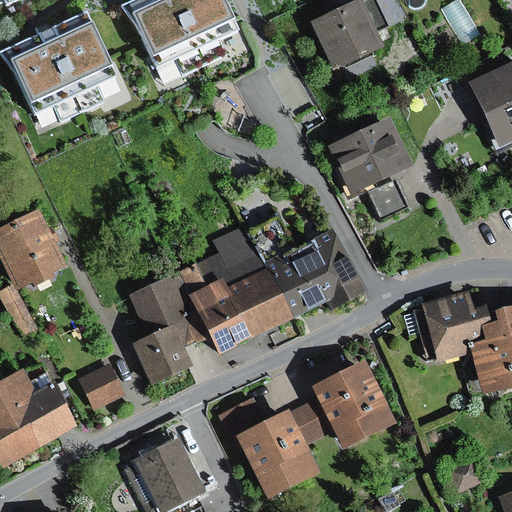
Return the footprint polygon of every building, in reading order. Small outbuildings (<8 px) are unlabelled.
[(1,0),(6,8),(23,0),(1,0)] [(132,26),(155,70),(174,62),(181,78),(225,57),(217,42),(237,34),(221,0),(138,0),(119,9),(132,26)] [(373,0),(369,0),(359,5),(374,36),(388,29),(373,0)] [(511,0),(497,0),(510,21),(511,20),(511,0)] [(358,3),(309,26),(333,75),(381,51),(374,36),(359,5),(358,3)] [(0,60),(9,71),(32,119),(52,109),(59,123),(103,103),(95,88),(116,79),(84,15),(43,35),(0,54),(0,60)] [(511,64),(466,86),(497,153),(511,145),(511,64)] [(388,121),(326,149),(348,199),(410,171),(388,121)] [(393,182),(366,195),(379,222),(406,210),(393,182)] [(37,214),(0,231),(0,264),(14,293),(28,285),(31,291),(51,281),(48,276),(64,268),(37,214)] [(217,257),(197,266),(207,288),(221,281),(225,290),(267,272),(262,262),(247,226),(210,242),(217,257)] [(332,229),(262,262),(267,272),(290,320),(325,304),(329,313),(364,296),(332,229)] [(127,297),(146,340),(172,328),(181,349),(204,339),(185,298),(207,288),(197,266),(127,297)] [(290,320),(267,272),(225,290),(248,341),(290,320)] [(207,288),(185,298),(204,339),(212,357),(248,341),(225,290),(221,281),(207,288)] [(8,287),(0,291),(0,305),(22,347),(36,339),(8,287)] [(481,290),(419,307),(420,313),(414,314),(427,364),(433,362),(434,367),(471,357),(497,350),(488,318),(481,290)] [(511,311),(488,318),(497,350),(471,357),(482,399),(511,391),(511,311)] [(146,340),(130,347),(149,389),(191,370),(181,349),(172,328),(146,340)] [(39,363),(0,384),(0,386),(38,452),(73,431),(39,363)] [(361,365),(309,392),(314,402),(330,435),(340,454),(393,427),(361,365)] [(109,366),(78,381),(93,412),(124,398),(109,366)] [(0,386),(0,473),(38,452),(0,386)] [(230,441),(234,440),(259,427),(247,402),(218,416),(230,441)] [(314,402),(285,416),(302,449),(330,435),(314,402)] [(259,427),(234,440),(266,503),(317,477),(302,449),(285,416),(285,414),(259,427)] [(175,441),(131,464),(132,466),(123,471),(143,511),(169,511),(198,498),(203,495),(175,441)] [(470,460),(444,473),(455,497),(482,484),(470,460)] [(511,511),(511,494),(497,499),(501,511),(511,511)] [(204,511),(198,498),(169,511),(204,511)]
